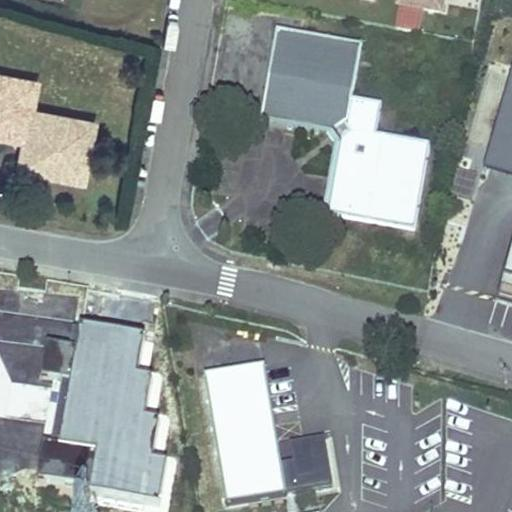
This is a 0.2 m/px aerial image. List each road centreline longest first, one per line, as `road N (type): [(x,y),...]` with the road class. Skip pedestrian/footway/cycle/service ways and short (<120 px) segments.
road 1 (residential): [(152,261),(511,363)]
road 2 (residential): [(197,0),(152,261)]
road 3 (residential): [(152,261),(0,238)]
